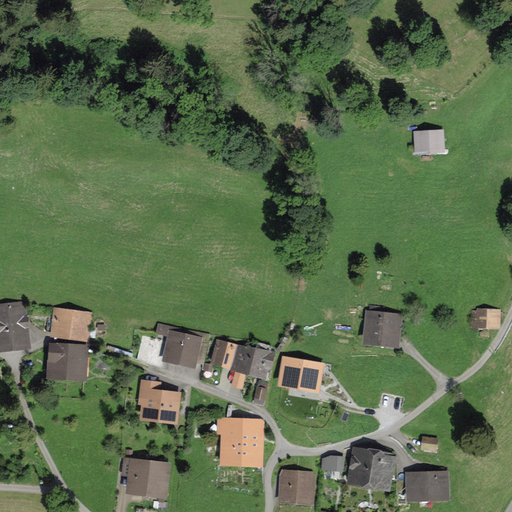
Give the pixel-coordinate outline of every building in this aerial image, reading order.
[(445,153),(443,128),(414,129),(415,155),(445,153)] [(0,348),(32,345),(26,300),(0,302),(0,348)] [(402,313),(383,310),(383,306),(369,304),(368,309),(364,308),(361,341),(398,345),(402,313)] [(497,325),(499,307),(474,305),(474,308),(469,308),(469,323),(497,325)] [(90,340),(93,311),(54,306),(53,319),(48,318),(46,331),(51,331),(51,335),(90,340)] [(162,358),(196,365),(197,361),(204,363),(211,333),(158,321),(156,332),(167,334),(162,358)] [(231,366),(237,342),(217,337),(211,361),(231,366)] [(249,371),(257,340),(249,338),(248,344),(237,342),(231,366),(249,371)] [(47,375),(88,378),(90,342),(49,339),(47,375)] [(272,366),(275,352),(271,351),(273,344),(257,340),(249,371),(256,373),(259,363),(267,365),(272,366)] [(312,364),(312,360),(289,355),(280,360),(277,359),(274,377),(322,385),(326,367),(312,364)] [(213,371),(215,364),(206,361),(204,369),(213,371)] [(264,375),(267,365),(259,363),(256,373),(264,375)] [(243,388),(247,373),(236,370),(231,384),(243,388)] [(175,420),(178,390),(157,387),(158,380),(138,378),(135,402),(138,403),(137,416),(175,420)] [(264,403),(269,381),(258,379),(253,401),(264,403)] [(229,415),(250,416),(250,407),(230,406),(229,415)] [(220,463),(264,464),(265,422),(259,417),(218,415),(218,433),(221,433),(220,463)] [(435,450),(437,436),(421,434),(419,448),(435,450)] [(347,481),(369,484),(375,448),(353,444),(347,481)] [(369,484),(391,488),(397,452),(375,448),(369,484)] [(344,470),(346,455),(331,453),(329,469),(344,470)] [(167,496),(171,461),(124,455),(122,474),(128,474),(126,491),(167,496)] [(313,502),(315,469),(284,468),(280,473),(279,500),(313,502)] [(449,498),(447,468),(403,470),(405,500),(449,498)]
